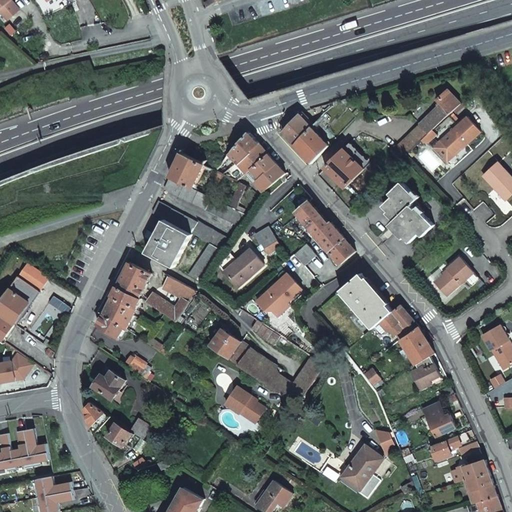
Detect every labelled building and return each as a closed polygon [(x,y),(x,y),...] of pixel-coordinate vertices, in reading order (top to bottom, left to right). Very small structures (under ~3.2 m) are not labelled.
[(0,0),(0,10),(5,17),(19,8),(13,0),(0,0)] [(6,29),(14,36),(19,30),(11,23),(6,29)] [(445,118),(462,102),(449,89),(439,99),(443,103),(436,109),(445,118)] [(407,154),(445,118),(436,109),(399,145),(407,154)] [(481,131),(468,114),(441,140),(453,153),(465,142),(467,144),(481,131)] [(283,131),(295,145),(313,126),(304,117),(297,119),(283,131)] [(313,126),(295,145),(312,163),(331,143),(328,141),(327,142),(313,126)] [(234,150),(242,159),(261,143),(251,131),(234,150)] [(453,153),(441,140),(433,147),(447,162),(467,144),(465,142),(453,153)] [(261,143),(242,159),(225,173),(238,180),(249,170),(270,153),(261,143)] [(403,158),(407,154),(399,145),(398,144),(392,150),(402,160),(403,158)] [(339,150),(319,171),(340,191),(359,171),(339,150)] [(184,151),(172,176),(195,188),(207,163),(184,151)] [(287,173),(270,153),(249,170),(251,172),(253,169),(260,177),(255,181),(264,191),(287,173)] [(505,200),(511,193),(511,176),(498,161),(483,175),(505,200)] [(242,226),(249,215),(237,209),(231,206),(211,196),(205,193),(195,188),(172,176),(166,188),(242,226)] [(248,186),(242,182),(231,206),(237,209),(248,186)] [(419,198),(403,182),(391,194),(393,197),(384,206),(396,219),(392,224),(411,243),(421,233),(423,236),(435,224),(419,207),(421,206),(416,201),(419,198)] [(208,187),(205,193),(211,196),(214,190),(208,187)] [(297,212),(301,216),(316,235),(331,223),(312,200),(297,212)] [(211,243),(225,250),(233,239),(200,221),(199,222),(160,201),(154,212),(165,218),(211,243)] [(193,234),(165,218),(148,252),(175,266),(193,234)] [(341,264),(357,250),(332,221),(331,223),(316,235),(341,264)] [(275,236),(269,227),(257,235),(262,243),(263,243),(269,252),(281,245),(275,236)] [(190,274),(204,281),(225,250),(211,243),(190,274)] [(307,243),(295,254),(305,265),(317,254),(307,243)] [(254,248),(227,272),(240,286),(266,262),(254,248)] [(475,272),(461,256),(448,267),(449,269),(435,281),(447,295),(461,283),(462,283),(466,279),(471,286),(480,278),(475,272)] [(132,261),(119,285),(142,295),(154,272),(132,261)] [(271,314),(273,312),(279,318),(309,291),(292,272),(259,301),(271,314)] [(303,282),(313,294),(325,283),(315,272),(303,282)] [(355,310),(371,329),(379,322),(394,310),(362,272),(340,290),(341,292),(340,292),(341,294),(342,293),(354,308),(353,309),(354,310),(355,310)] [(0,336),(4,340),(41,289),(22,275),(0,305),(0,336)] [(155,291),(149,300),(154,303),(163,309),(178,320),(182,314),(198,291),(199,290),(172,275),(164,286),(183,296),(177,305),(155,291)] [(119,285),(105,312),(126,327),(128,328),(138,307),(141,309),(142,306),(141,306),(142,304),(140,303),(144,296),(142,295),(119,285)] [(411,331),(420,326),(402,304),(394,310),(379,322),(387,331),(400,319),(411,331)] [(126,327),(105,312),(99,323),(120,337),(126,327)] [(182,314),(178,320),(182,323),(186,317),(182,314)] [(281,334),(258,318),(253,327),(258,331),(275,343),(281,334)] [(510,339),(501,324),(484,334),(492,349),(493,349),(504,368),(511,363),(511,348),(507,341),(510,339)] [(401,337),(417,364),(431,355),(436,352),(420,326),(411,331),(401,337)] [(225,327),(212,344),(231,357),(244,340),(225,327)] [(150,343),(158,349),(167,354),(171,349),(154,337),(150,343)] [(244,340),(231,357),(241,364),(253,346),(244,340)] [(253,346),(241,364),(272,385),(281,373),(285,367),(253,346)] [(0,381),(18,378),(17,369),(25,364),(32,369),(37,363),(21,351),(15,359),(0,361),(0,381)] [(131,354),(126,362),(141,373),(148,363),(137,355),(135,357),(131,354)] [(417,364),(418,365),(432,356),(431,355),(417,364)] [(281,373),(272,385),(299,404),(326,364),(314,356),(295,383),(281,373)] [(432,356),(418,365),(419,368),(413,371),(421,387),(433,382),(431,379),(441,374),(437,367),(432,356)] [(497,373),(502,370),(494,356),(489,359),(497,373)] [(26,377),(32,369),(25,364),(17,369),(18,378),(26,377)] [(109,366),(97,385),(115,397),(127,379),(109,366)] [(370,369),(363,374),(374,387),(380,382),(370,369)] [(256,421),(266,406),(251,396),(253,393),(238,384),(226,402),(240,412),(241,411),(256,421)] [(456,393),(452,385),(437,391),(441,399),(456,393)] [(441,399),(425,407),(428,414),(444,406),(441,399)] [(96,435),(112,416),(92,402),(86,409),(88,418),(92,426),(96,435)] [(444,406),(428,414),(431,421),(438,435),(458,426),(452,413),(448,414),(444,406)] [(144,438),(153,425),(140,416),(131,429),(137,433),(144,438)] [(137,433),(131,429),(119,421),(110,435),(125,446),(133,434),(135,436),(137,433)] [(50,459),(47,443),(38,444),(35,427),(17,431),(20,447),(12,449),(9,432),(0,433),(0,437),(2,451),(0,451),(0,468),(7,467),(7,470),(16,469),(15,465),(24,464),(25,467),(41,464),(41,461),(50,459)] [(451,437),(448,439),(449,440),(433,447),(438,457),(454,450),(453,449),(457,447),(456,446),(471,439),(467,430),(451,437)] [(391,433),(380,432),(388,454),(395,445),(391,433)] [(460,448),(463,454),(481,447),(478,440),(460,448)] [(368,445),(344,476),(362,490),(385,458),(368,445)] [(140,469),(151,464),(144,457),(135,462),(140,469)] [(169,474),(177,470),(170,458),(162,461),(169,474)] [(491,470),(487,458),(474,462),(473,460),(471,460),(472,463),(466,465),(467,467),(462,468),(465,479),(491,470)] [(328,468),(325,474),(337,481),(340,474),(328,468)] [(491,470),(465,479),(468,489),(470,488),(474,500),(474,502),(478,500),(499,493),(491,470)] [(76,498),(72,481),(55,484),(53,475),(37,478),(39,488),(36,489),(39,505),(42,504),(43,511),(53,511),(60,511),(59,502),(76,498)] [(275,479),(259,503),(271,511),(280,500),(285,504),(294,492),(275,479)] [(186,486),(171,511),(198,511),(206,498),(186,486)] [(481,511),(498,511),(505,510),(499,493),(478,500),(481,511)]
